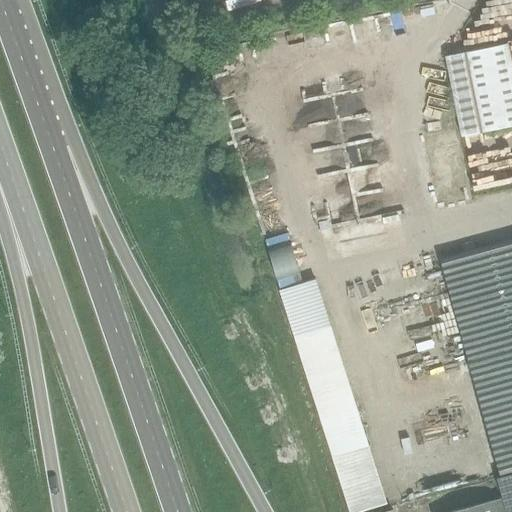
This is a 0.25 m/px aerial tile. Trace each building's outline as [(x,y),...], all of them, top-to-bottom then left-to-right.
[(461,137),(511,126),(511,67),(507,44),(465,53),(445,57),(461,137)] [(511,240),(442,260),(501,474),(511,470),(511,240)] [(318,283),(280,295),(348,511),(362,511),(388,504),(318,283)] [(511,474),(497,479),(501,494),(511,491),(511,474)] [(511,491),(501,494),(505,510),(511,507),(511,491)] [(504,511),(501,498),(449,511),(504,511)]
